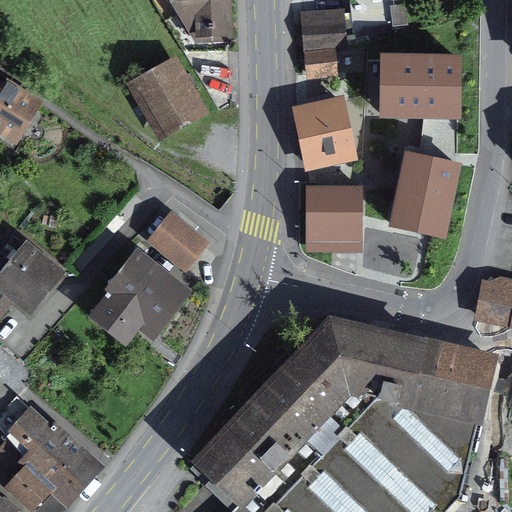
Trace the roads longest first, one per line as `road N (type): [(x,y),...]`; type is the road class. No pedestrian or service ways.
road 1 (residential): [(252,275),(421,312),(455,293),(473,250),(492,151),(494,0)]
road 2 (primary): [(252,275),(210,369),(104,511)]
road 3 (primary): [(265,0),(268,116),(252,275)]
